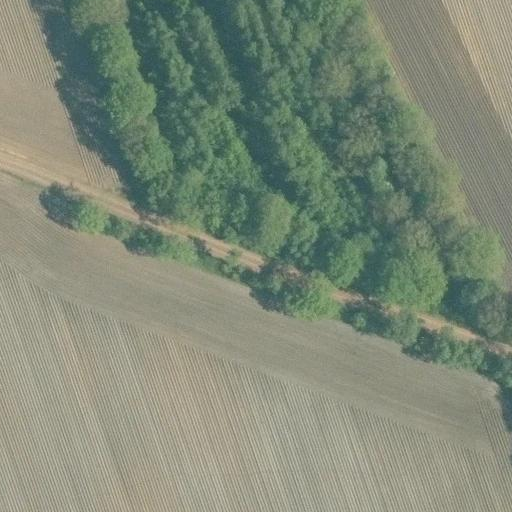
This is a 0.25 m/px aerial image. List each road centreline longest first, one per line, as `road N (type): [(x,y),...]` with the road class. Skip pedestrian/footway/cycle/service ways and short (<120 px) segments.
road 1 (track): [(0,163),(455,336)]
road 2 (track): [(311,0),(450,292),(455,336)]
